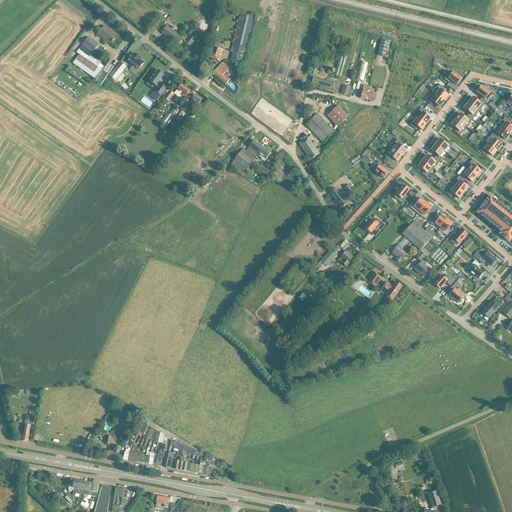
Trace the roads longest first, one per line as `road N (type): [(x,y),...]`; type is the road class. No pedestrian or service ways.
road 1 (residential): [(311,499),(62,453)]
road 2 (unclassified): [(290,151),(94,0)]
road 3 (unclassified): [(461,322),(346,236),(290,151)]
road 4 (unclassified): [(378,511),(371,461),(511,400)]
road 5 (residential): [(290,151),(309,93),(378,104),(388,71),(383,62)]
road 6 (primary): [(234,495),(109,471)]
